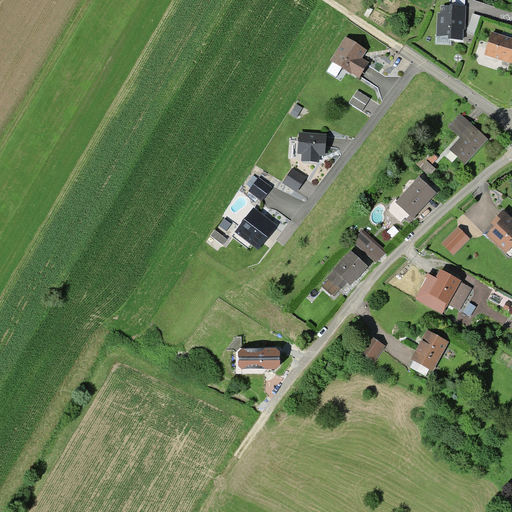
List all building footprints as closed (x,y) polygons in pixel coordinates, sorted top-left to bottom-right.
[(463,22),(464,7),(450,6),(450,7),(442,7),(441,14),(438,14),(437,36),(449,37),(448,40),(450,40),(460,40),(461,22),(463,22)] [(501,37),(492,34),(485,56),(511,64),(511,63),(511,40),(509,40),(508,41),(505,40),(501,39),(501,37)] [(450,44),(450,40),(448,40),(449,37),(437,36),(435,36),(434,43),(450,44)] [(359,52),(344,42),(334,57),(354,70),(360,61),(355,58),(357,55),(359,52)] [(463,137),(471,128),(461,119),(450,130),(457,136),(459,134),(463,138),(463,137)] [(487,142),(471,128),(463,137),(466,139),(452,154),(458,160),(465,166),(475,156),(487,142)] [(322,136),(299,135),(298,147),(304,147),(304,153),(303,161),(310,161),(310,162),(317,163),(317,156),(317,154),(325,154),(325,145),(322,145),(322,136)] [(452,166),(458,160),(452,154),(446,160),(452,166)] [(432,156),(425,163),(430,168),(437,161),(432,156)] [(305,179),(292,171),(284,183),(297,191),(305,179)] [(271,187),(259,178),(250,190),(262,199),(271,187)] [(419,184),(398,206),(408,215),(412,219),(422,208),(433,196),(419,184)] [(408,215),(398,206),(395,210),(405,219),(408,215)] [(243,224),(238,230),(258,245),(264,237),(268,237),(268,232),(273,226),(263,218),(254,210),(249,216),(247,215),(245,217),(242,220),(241,223),(243,224)] [(511,242),(511,218),(505,212),(496,221),(498,223),(490,232),(492,234),(507,248),(511,242)] [(414,221),(412,219),(408,215),(405,219),(410,224),(414,221)] [(490,236),(492,234),(490,232),(498,223),(496,221),(494,223),(486,232),(490,236)] [(351,243),(375,264),(382,256),(358,235),(351,243)] [(351,259),(338,275),(346,281),(352,286),(359,277),(365,270),(351,259)] [(440,268),(434,278),(437,279),(429,292),(446,302),(459,279),(440,268)] [(412,277),(402,270),(394,281),(404,288),(412,277)] [(346,281),(338,275),(332,283),(340,289),(346,281)] [(437,279),(434,278),(433,280),(427,291),(429,292),(437,279)] [(470,286),(459,279),(446,302),(457,308),(470,286)] [(415,358),(429,367),(432,368),(447,342),(427,331),(421,343),(413,357),(415,358)] [(366,353),(376,339),(370,335),(360,348),(366,353)] [(383,345),(376,339),(366,353),(374,358),(383,345)] [(279,347),(244,349),(241,351),(242,365),(245,367),(280,365),(282,363),(282,356),(281,349),(279,347)] [(424,375),(429,367),(415,358),(410,367),(424,375)]
